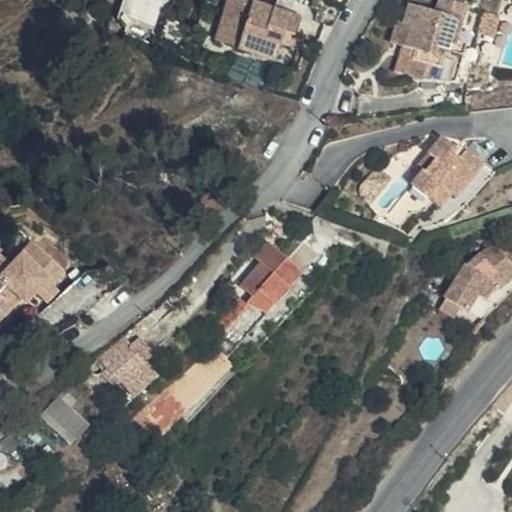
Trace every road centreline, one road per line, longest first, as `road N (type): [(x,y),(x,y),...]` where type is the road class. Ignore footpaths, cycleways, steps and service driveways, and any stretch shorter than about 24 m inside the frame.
road 1 (residential): [(369,0),(275,175),(109,326),(0,399)]
road 2 (secondary): [(385,511),(434,441),(511,358)]
